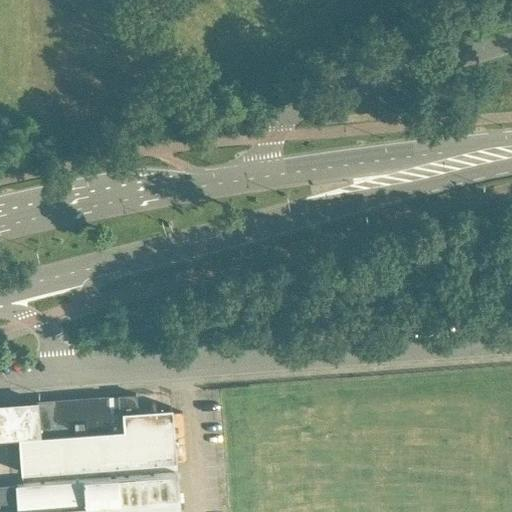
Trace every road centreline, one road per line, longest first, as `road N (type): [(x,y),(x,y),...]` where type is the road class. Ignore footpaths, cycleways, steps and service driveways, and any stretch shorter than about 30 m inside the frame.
road 1 (tertiary): [(0,296),(511,167)]
road 2 (unclassified): [(63,367),(511,338)]
road 3 (unclassified): [(511,39),(317,99),(227,176)]
road 4 (tertiary): [(511,139),(227,176)]
road 5 (tertiary): [(227,176),(0,213)]
